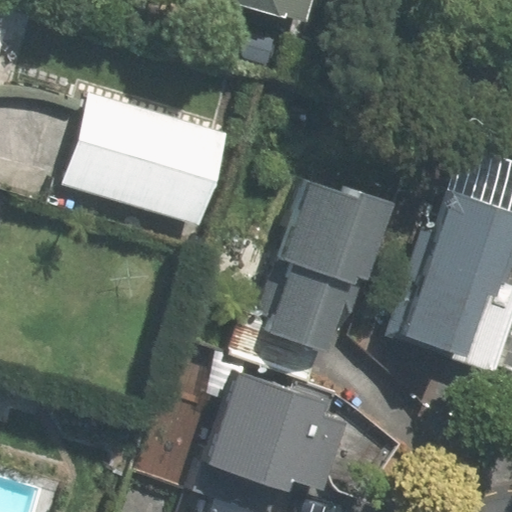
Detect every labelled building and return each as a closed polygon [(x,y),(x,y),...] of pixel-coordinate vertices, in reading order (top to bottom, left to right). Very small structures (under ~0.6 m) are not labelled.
[(209,0),(287,26),(295,0),(209,0)] [(214,132),(74,90),(46,182),(186,224),(214,132)] [(374,198),(293,176),(249,336),(330,358),(374,198)] [(432,188),(385,332),(463,357),(510,214),(432,188)] [(322,409),(221,373),(186,472),(287,508),(296,484),(314,490),(338,422),(320,416),(322,409)]
